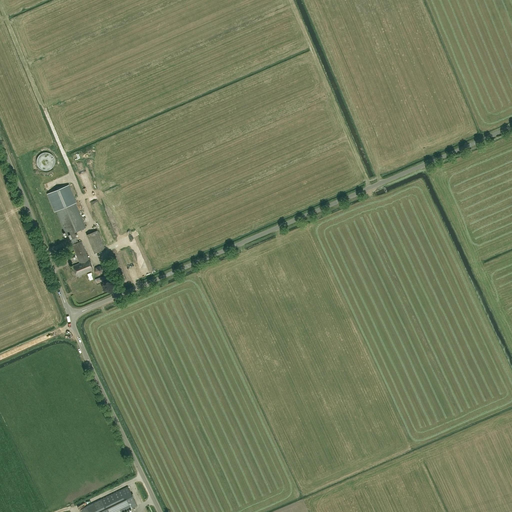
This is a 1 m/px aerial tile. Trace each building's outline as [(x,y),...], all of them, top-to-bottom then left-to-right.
[(68,186),(48,194),(55,211),(56,211),(68,241),(70,246),(72,245),(80,263),(89,259),(81,241),(78,242),(74,232),(85,228),(75,203),(76,203),(68,186)] [(105,249),(97,231),(86,235),(94,253),(105,249)] [(80,263),(73,266),(77,276),(93,270),(89,259),(80,263)] [(103,273),(104,269),(100,266),(95,268),(95,272),(98,275),(103,273)] [(106,279),(105,275),(95,279),(97,283),(106,279)] [(124,511),(137,506),(128,487),(82,509),(82,511),(124,511)]
